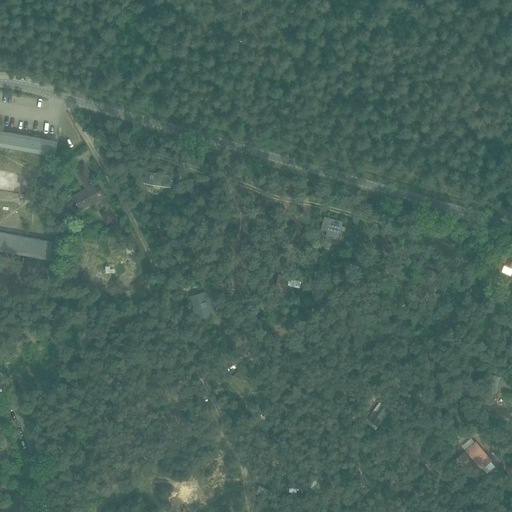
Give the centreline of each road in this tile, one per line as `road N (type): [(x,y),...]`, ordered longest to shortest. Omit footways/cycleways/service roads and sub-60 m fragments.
road 1 (tertiary): [(511,228),(0,83)]
road 2 (unclassified): [(46,511),(0,382)]
